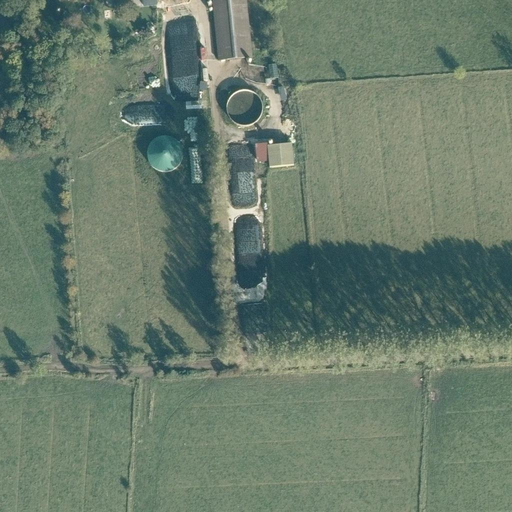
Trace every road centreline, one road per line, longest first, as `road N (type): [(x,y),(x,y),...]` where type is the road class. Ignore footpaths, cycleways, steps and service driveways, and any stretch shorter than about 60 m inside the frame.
road 1 (track): [(511,352),(0,370)]
road 2 (track): [(67,364),(60,232)]
